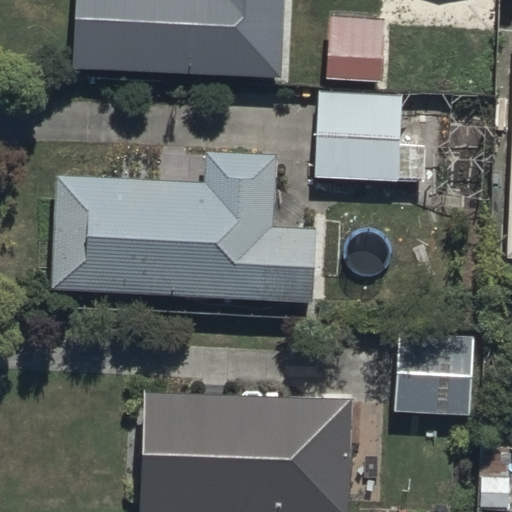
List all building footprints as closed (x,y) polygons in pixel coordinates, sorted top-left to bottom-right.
[(69,0),(67,53),(276,61),(278,0),(69,0)] [(384,3),(320,0),(318,64),(381,66),(384,3)] [(511,10),(502,245),(511,245),(511,10)] [(399,83),(314,80),(310,168),(396,172),(399,83)] [(269,209),(270,169),(272,136),(198,133),(197,166),(45,160),(40,273),(266,281),(307,283),(309,211),(269,209)] [(396,311),(393,398),(464,401),(468,314),(396,311)] [(350,381),(137,372),(133,491),(346,500),(350,381)]
